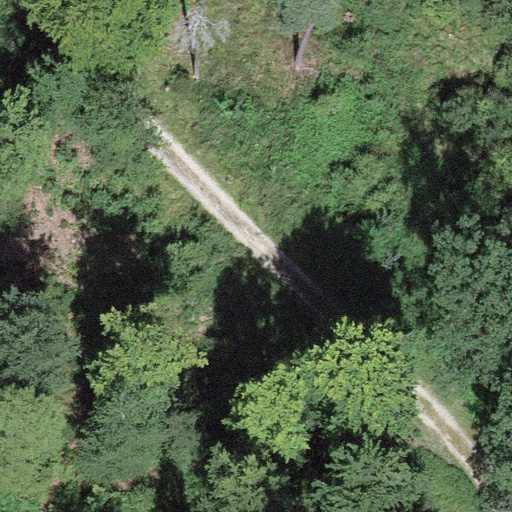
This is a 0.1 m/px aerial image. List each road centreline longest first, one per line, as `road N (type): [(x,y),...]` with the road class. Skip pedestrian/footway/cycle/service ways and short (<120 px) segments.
road 1 (track): [(35,0),(251,239),(472,443),(511,509)]
road 2 (track): [(472,443),(375,0)]
